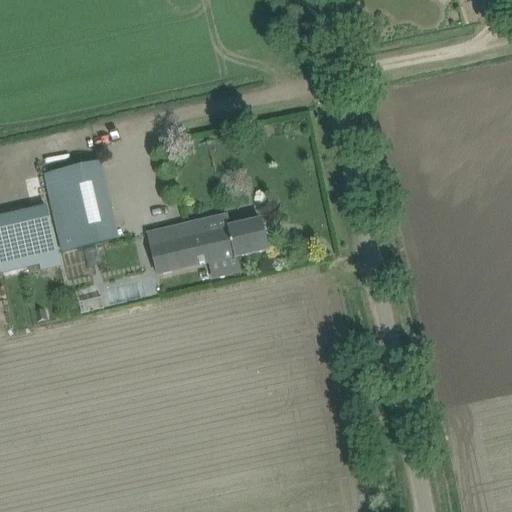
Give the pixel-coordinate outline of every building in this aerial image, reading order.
[(118,241),(100,163),(44,176),(62,254),(118,241)] [(44,208),(0,217),(0,276),(56,264),(44,208)] [(236,259),(229,229),(230,229),(227,217),(148,235),(157,275),(236,258),(236,259)] [(261,222),(230,229),(229,229),(236,259),(268,251),(261,222)] [(172,295),(188,291),(185,280),(170,284),(172,295)]
